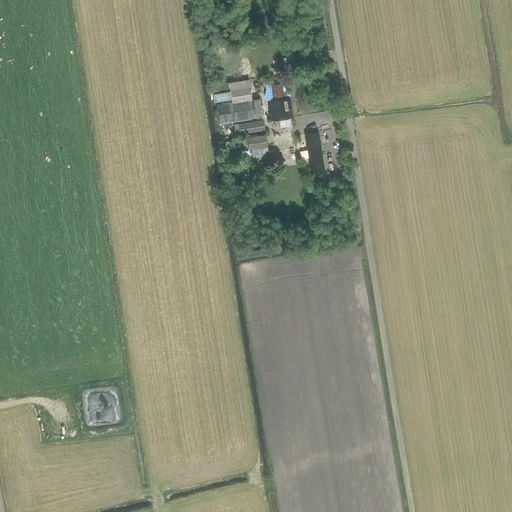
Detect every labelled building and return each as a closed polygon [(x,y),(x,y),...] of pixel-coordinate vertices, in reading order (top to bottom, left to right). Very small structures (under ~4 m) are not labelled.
[(211,84),(214,103),(232,100),(233,102),(216,105),(219,124),(262,118),(259,98),(251,99),(248,79),(231,82),(233,90),(229,90),(228,82),(211,84)] [(266,95),(266,100),(269,121),(292,117),(289,97),(287,97),(286,90),(282,91),(281,83),(270,85),(271,94),(266,95)] [(263,120),(239,124),(240,134),(265,130),(263,120)] [(309,160),(311,173),(325,171),(318,132),(305,135),(306,141),(298,143),(302,161),(309,160)] [(253,161),(269,158),(265,134),(247,137),(249,149),(251,149),(253,161)]
